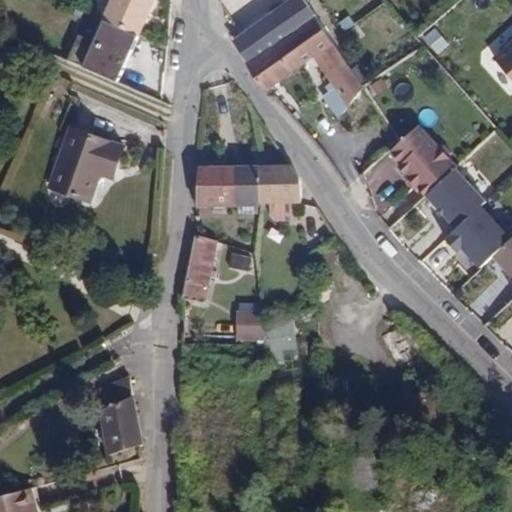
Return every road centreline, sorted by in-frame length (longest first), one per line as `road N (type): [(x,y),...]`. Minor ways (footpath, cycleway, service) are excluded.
road 1 (residential): [(511,397),(386,275),(266,97),(200,29)]
road 2 (residential): [(200,29),(170,279),(159,511)]
